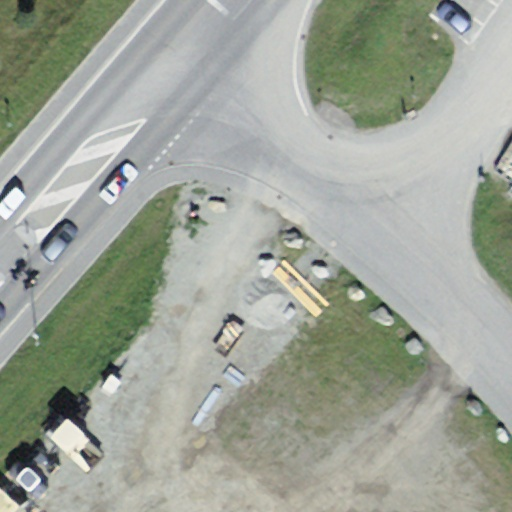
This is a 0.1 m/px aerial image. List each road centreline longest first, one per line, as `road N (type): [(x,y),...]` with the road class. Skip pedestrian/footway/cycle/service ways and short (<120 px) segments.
road 1 (unclassified): [(193,44),(391,226),(511,360)]
road 2 (primary): [(0,266),(193,44)]
